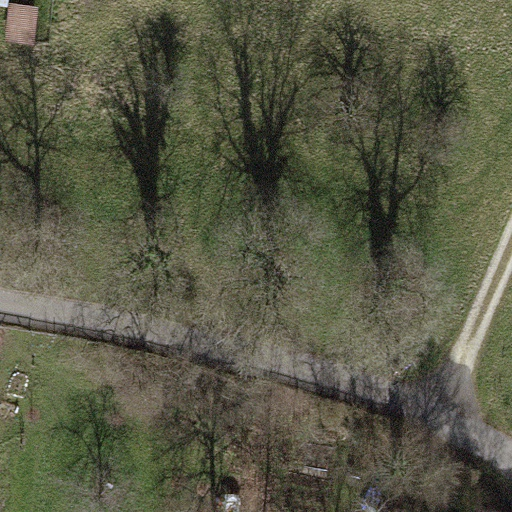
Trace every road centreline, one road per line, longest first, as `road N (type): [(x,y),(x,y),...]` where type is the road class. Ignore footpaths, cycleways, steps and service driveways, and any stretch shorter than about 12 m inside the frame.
road 1 (unclassified): [(511,457),(383,396),(134,322),(0,311)]
road 2 (track): [(511,256),(439,417)]
